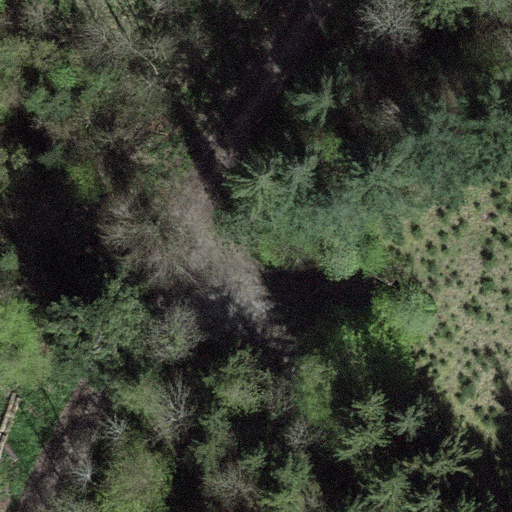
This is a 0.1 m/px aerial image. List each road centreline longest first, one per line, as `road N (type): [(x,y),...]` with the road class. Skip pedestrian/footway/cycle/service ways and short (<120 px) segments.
road 1 (track): [(41,511),(184,219),(328,0)]
road 2 (track): [(156,286),(237,314),(382,303)]
